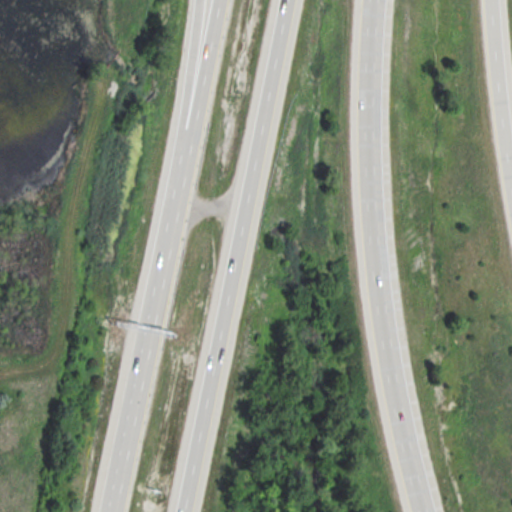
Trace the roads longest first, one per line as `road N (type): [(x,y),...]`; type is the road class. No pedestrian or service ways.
road 1 (motorway): [(285,0),(184,511)]
road 2 (motorway): [(422,511),(403,445),(372,246),(372,0)]
road 3 (motorway): [(171,212),(110,511)]
road 4 (motorway): [(217,0),(171,212)]
road 5 (motorway): [(201,0),(171,212)]
road 6 (motorway): [(511,187),(490,0)]
